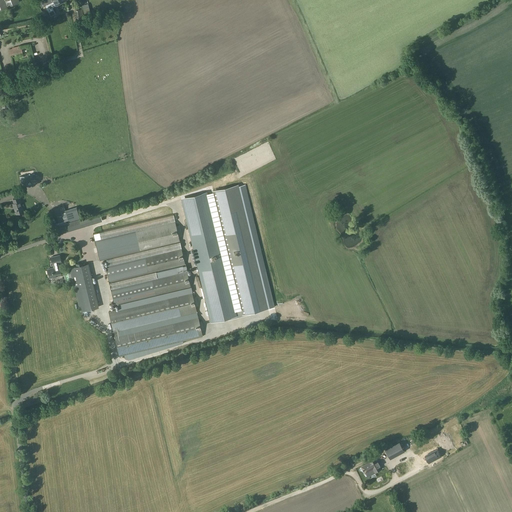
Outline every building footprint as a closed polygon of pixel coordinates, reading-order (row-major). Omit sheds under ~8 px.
[(0,0),(0,8),(18,2),(17,0),(0,0)] [(62,1),(65,0),(57,0),(55,1),(54,0),(52,1),(52,2),(46,5),(51,15),(56,13),(52,6),(57,4),(59,5),(62,3),(62,1)] [(10,55),(22,52),(21,46),(9,49),(10,55)] [(43,101),(32,102),(33,113),(45,112),(43,101)] [(22,183),(30,182),(29,175),(20,176),(22,183)] [(236,188),(213,193),(241,309),(238,310),(240,317),(246,315),(245,311),(266,305),(236,188)] [(228,320),(240,317),(238,310),(235,311),(207,194),(182,200),(212,322),(228,318),(228,320)] [(16,213),(23,211),(20,201),(22,201),(20,197),(13,199),(14,203),(13,204),(16,213)] [(66,210),(65,206),(54,209),(56,217),(67,213),(69,221),(80,217),(77,206),(66,210)] [(59,232),(102,220),(100,213),(58,225),(59,232)] [(99,260),(180,241),(175,221),(95,241),(99,260)] [(109,282),(185,265),(181,248),(105,266),(109,282)] [(58,266),(57,263),(61,262),(59,255),(51,257),(52,264),(53,264),(53,268),(47,269),(47,270),(46,270),(47,274),(48,273),(49,278),(55,276),(55,278),(59,277),(59,275),(61,275),(59,266),(58,266)] [(80,311),(97,307),(87,263),(69,267),(80,311)] [(187,271),(185,265),(155,272),(156,278),(111,289),(115,305),(190,286),(187,271)] [(113,331),(196,311),(192,292),(109,312),(113,331)] [(119,356),(202,336),(198,317),(115,337),(119,356)] [(399,441),(385,449),(390,459),(405,451),(399,441)] [(419,443),(410,449),(414,455),(423,449),(419,443)] [(435,450),(425,455),(429,462),(439,456),(435,450)] [(368,464),(362,467),(365,473),(366,473),(367,476),(375,472),(381,468),(376,459),(369,463),(370,464),(368,464)] [(373,478),(375,483),(383,479),(381,475),(373,478)]
